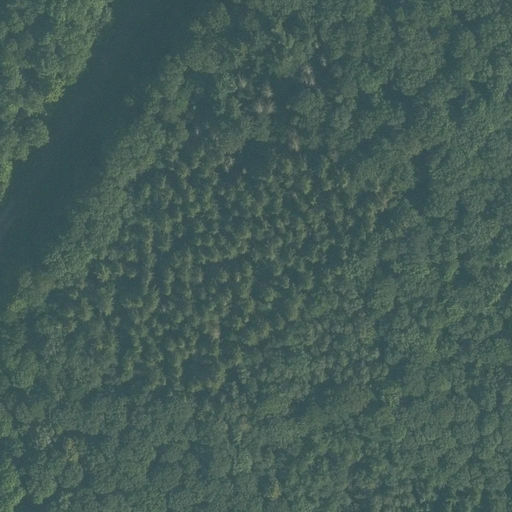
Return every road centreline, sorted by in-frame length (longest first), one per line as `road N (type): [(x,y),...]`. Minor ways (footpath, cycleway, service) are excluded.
road 1 (track): [(424,0),(462,116)]
road 2 (track): [(505,118),(511,237)]
